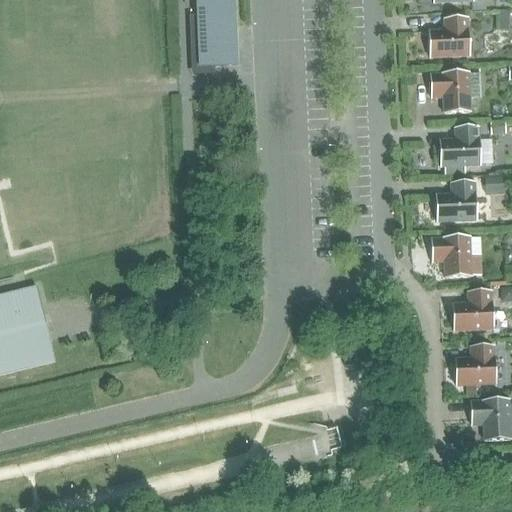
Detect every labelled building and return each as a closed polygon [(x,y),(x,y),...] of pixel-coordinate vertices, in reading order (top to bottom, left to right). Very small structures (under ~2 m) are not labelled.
[(235,0),(195,0),(199,68),(238,66),(236,27),(236,18),(235,0)] [(405,29),(426,29),(426,19),(405,19),(405,29)] [(429,60),(467,58),(469,58),(468,32),(467,19),(444,20),(444,33),(428,34),(429,60)] [(430,76),(431,100),(443,99),(444,115),(470,114),(468,74),(442,75),(442,76),(430,76)] [(463,168),(480,167),(479,141),(478,129),(455,130),(455,142),(439,143),(440,169),(444,169),(444,175),(464,175),(463,168)] [(474,184),(451,185),(451,197),(435,198),(437,224),(476,222),(475,196),(474,184)] [(470,258),(469,240),(469,239),(443,240),(431,241),(432,265),(444,264),(445,280),(471,279),(471,277),(481,277),(480,257),(470,258)] [(502,286),(511,286),(511,276),(502,276),(502,286)] [(37,289),(0,297),(0,376),(55,363),(37,289)] [(491,293),(467,294),(468,306),(452,307),(453,333),(493,331),(492,305),(491,293)] [(493,347),(470,348),(470,361),(454,362),(456,388),(495,386),(494,360),(493,347)] [(484,443),(510,442),(508,402),(470,404),(471,427),(483,427),(484,443)]
